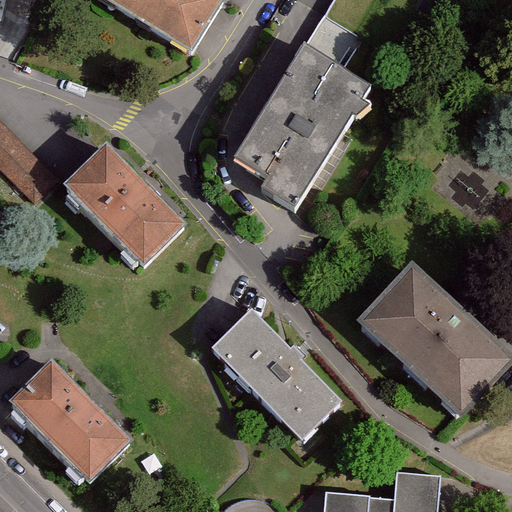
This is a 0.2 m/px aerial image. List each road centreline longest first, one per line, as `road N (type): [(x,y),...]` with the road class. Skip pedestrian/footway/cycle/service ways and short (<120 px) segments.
road 1 (residential): [(166,129),(181,178),(380,406),(463,463),(511,482)]
road 2 (residential): [(166,129),(0,71)]
road 3 (residential): [(264,0),(166,129)]
